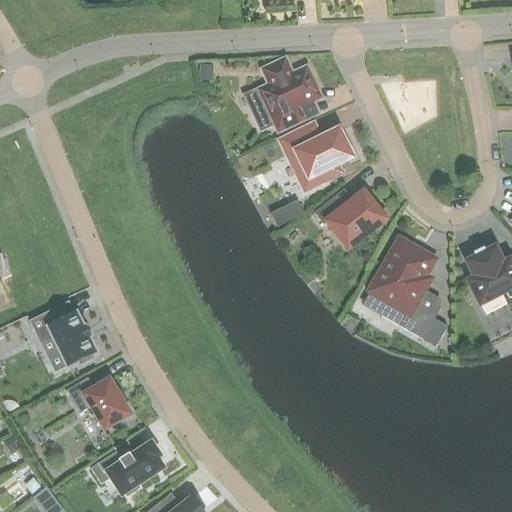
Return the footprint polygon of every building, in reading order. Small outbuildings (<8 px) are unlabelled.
[(271,88),(260,93),(272,119),(270,119),(277,135),(305,122),(298,108),(318,98),(305,71),(291,78),(284,63),(264,72),(271,88)] [(212,82),(213,67),(199,66),(199,81),(212,82)] [(313,127),(306,130),(280,143),(304,193),(340,175),(336,167),(351,159),(338,132),(320,141),(313,127)] [(343,191),(313,215),(323,227),(328,224),(348,250),(384,222),(382,219),(385,217),(376,206),(373,208),(363,195),(353,203),(343,191)] [(298,199),(283,206),(290,220),(305,213),(298,199)] [(370,291),(369,293),(371,294),(385,302),(407,315),(399,328),(415,338),(422,342),(435,349),(447,328),(434,321),(430,319),(413,309),(421,296),(415,293),(424,278),(433,262),(420,254),(419,256),(411,251),(412,249),(399,242),(373,287),(370,291)] [(502,266),(501,262),(494,249),(484,254),(483,254),(483,255),(477,258),(476,258),(476,259),(466,264),(475,280),(469,283),(486,316),(511,302),(511,270),(508,263),(502,266)] [(0,276),(2,281),(11,277),(1,255),(0,255),(0,276)] [(39,346),(51,340),(66,370),(77,364),(79,368),(93,361),(91,357),(95,355),(87,341),(89,340),(84,330),(82,331),(75,316),(61,323),(55,311),(28,324),(39,346)] [(122,403),(117,394),(109,381),(94,390),(87,380),(65,393),(79,415),(90,409),(104,432),(130,417),(122,403)] [(17,449),(11,439),(3,444),(9,454),(17,449)] [(118,451),(91,469),(101,485),(111,479),(122,496),(125,494),(127,497),(141,489),(139,486),(164,469),(157,459),(161,457),(152,443),(124,462),(118,451)] [(171,495),(149,511),(199,511),(190,500),(181,508),(171,495)] [(42,511),(61,511),(54,503),(42,511)]
